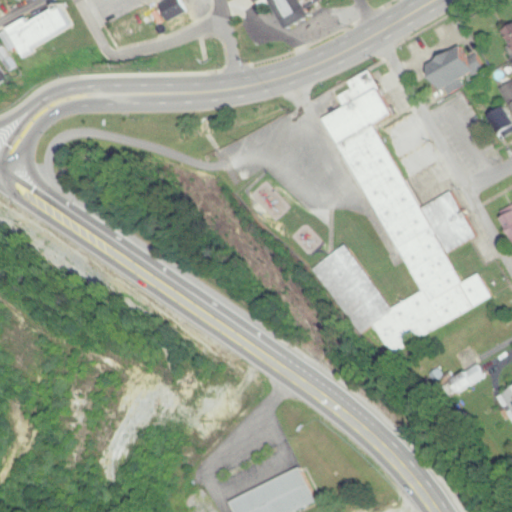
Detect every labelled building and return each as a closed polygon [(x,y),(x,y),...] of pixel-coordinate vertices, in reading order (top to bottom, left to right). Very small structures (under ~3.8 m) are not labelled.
[(190,13),(183,0),(172,0),(162,5),(171,23),(190,13)] [(259,0),(264,10),(278,4),(289,29),(312,19),(303,0),(259,0)] [(76,28),(66,6),(31,22),(30,19),(9,29),(20,53),(76,28)] [(432,65),(445,90),(481,72),(469,49),(452,58),(451,55),(432,65)] [(378,65),(355,79),(359,87),(348,94),(355,105),(335,117),(431,288),(403,304),(354,240),(321,265),(369,328),(382,320),(400,349),(501,295),(488,270),(472,277),(456,250),(486,232),(460,187),(431,204),(386,123),(405,112),(378,65)] [(511,207),(503,213),(511,229),(511,207)] [(460,393),(487,378),(480,366),(453,380),(460,393)] [(301,511),(320,504),(306,470),(232,501),(237,511),(301,511)]
